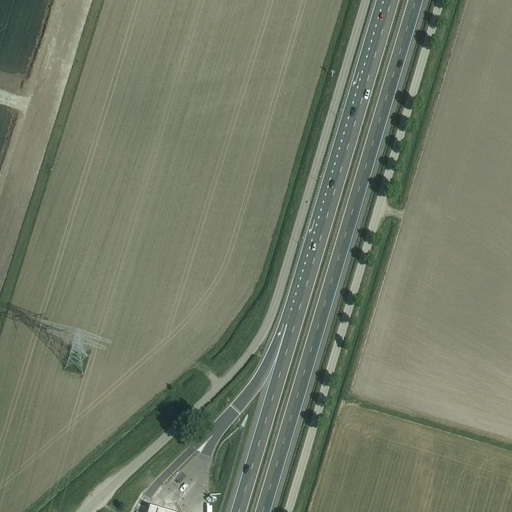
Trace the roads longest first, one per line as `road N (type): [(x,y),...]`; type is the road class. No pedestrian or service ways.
road 1 (unclassified): [(83,511),(173,431),(264,329),(365,0)]
road 2 (motorway): [(261,511),(414,0)]
road 3 (unclassified): [(288,511),(440,0)]
road 4 (motorway): [(390,0),(293,325)]
road 5 (motorway): [(293,325),(237,511)]
